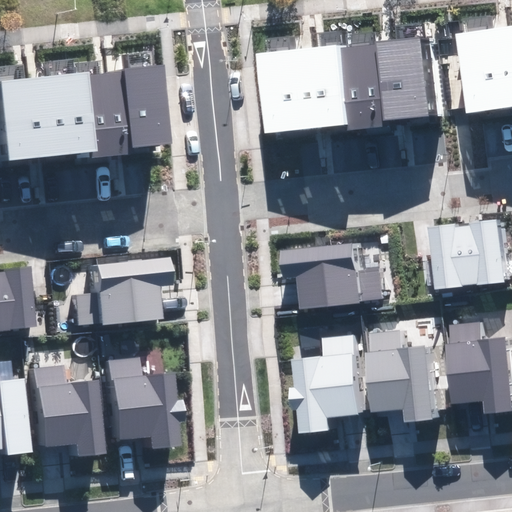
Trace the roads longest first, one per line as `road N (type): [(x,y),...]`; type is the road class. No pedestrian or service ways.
road 1 (residential): [(244,502),(224,203)]
road 2 (residential): [(224,203),(511,169)]
road 3 (residential): [(244,502),(511,472)]
road 4 (residential): [(0,231),(224,203)]
road 5 (residential): [(224,203),(203,0)]
